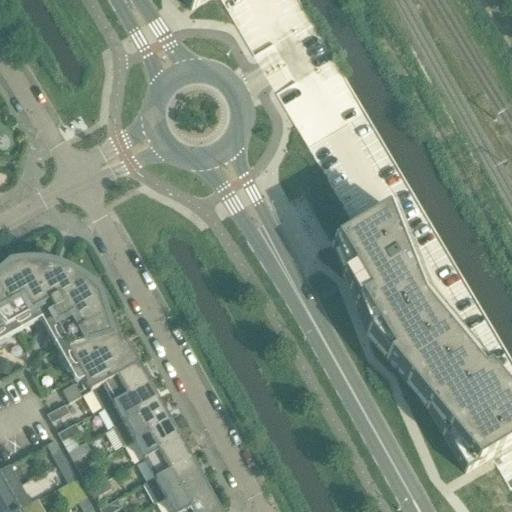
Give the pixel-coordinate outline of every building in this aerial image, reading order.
[(180,0),(191,12),(211,0),(180,0)] [(355,233),(330,248),(343,280),(344,284),(351,302),(352,305),(353,307),(365,337),(426,411),(464,476),(490,461),(491,460),(507,450),(511,447),(511,416),(420,305),(397,248),(403,244),(390,212),(373,223),(363,229),(356,233),(355,233)] [(89,395),(101,388),(100,388),(137,367),(126,348),(125,348),(119,345),(112,323),(111,323),(105,320),(98,298),(97,298),(93,294),(94,294),(88,288),(82,284),(76,279),(69,276),(63,273),(62,275),(52,272),(53,269),(45,268),(37,266),(29,266),(21,266),(13,267),(13,268),(8,269),(7,268),(0,274),(0,335),(39,314),(41,317),(46,318),(89,395)] [(0,375),(9,378),(12,366),(2,363),(0,370),(0,375)] [(101,388),(111,407),(147,386),(147,385),(149,383),(145,377),(143,379),(137,367),(100,388),(101,388)] [(147,386),(111,407),(102,412),(113,431),(121,426),(158,405),(157,404),(160,402),(159,402),(156,396),(154,398),(147,386)] [(80,400),(73,387),(61,394),(68,407),(80,400)] [(121,426),(132,445),(169,424),(168,423),(170,421),(170,420),(170,421),(167,415),(164,416),(158,405),(121,426)] [(46,418),(50,426),(68,417),(64,408),(46,418)] [(132,445),(142,463),(179,443),(178,441),(181,440),(181,439),(180,440),(177,434),(175,435),(169,424),(132,445)] [(79,435),(74,427),(56,437),(61,445),(79,435)] [(142,463),(153,482),(190,462),(189,460),(191,459),(191,458),(188,453),(185,454),(179,443),(142,463)] [(67,456),(71,464),(89,454),(85,446),(67,456)] [(48,456),(55,469),(64,464),(57,451),(48,456)] [(155,506),(163,501),(200,481),(199,479),(202,478),(202,477),(201,477),(198,472),(196,473),(190,462),(153,482),(144,487),(155,506)] [(77,475),(82,483),(100,473),(95,465),(77,475)] [(0,473),(0,499),(19,489),(8,470),(0,473)] [(59,475),(66,488),(75,483),(68,470),(59,475)] [(163,501),(169,511),(188,511),(211,500),(210,498),(212,496),(209,491),(206,492),(200,481),(163,501)] [(105,483),(88,493),(92,501),(110,491),(105,483)] [(0,499),(0,511),(21,511),(29,508),(19,489),(0,499)] [(69,494),(76,507),(85,501),(78,489),(69,494)] [(217,511),(211,500),(188,511),(217,511)] [(99,511),(118,511),(121,511),(116,503),(99,511)]
